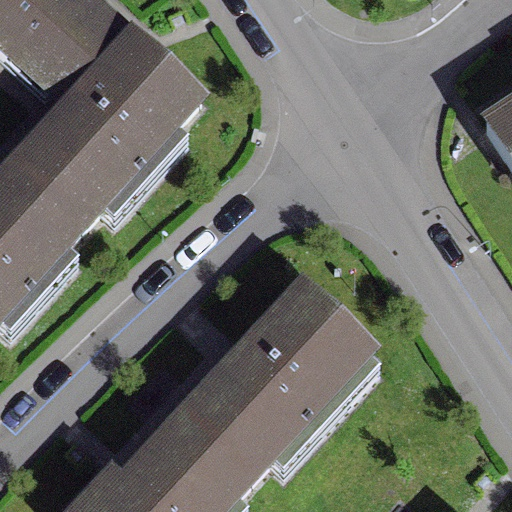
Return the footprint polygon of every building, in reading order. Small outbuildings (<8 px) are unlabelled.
[(130,22),(106,0),(0,0),(0,46),(60,100),(130,22)] [(210,91),(130,22),(60,100),(13,153),(94,225),(109,208),(116,214),(187,134),(179,127),(210,91)] [(511,118),(483,138),(511,181),(511,118)] [(94,225),(13,153),(0,166),(0,325),(4,322),(11,329),(81,255),(73,247),(94,225)] [(366,361),(302,302),(183,433),(246,491),(366,361)] [(89,511),(226,511),(246,491),(183,433),(121,500),(110,490),(89,511)]
